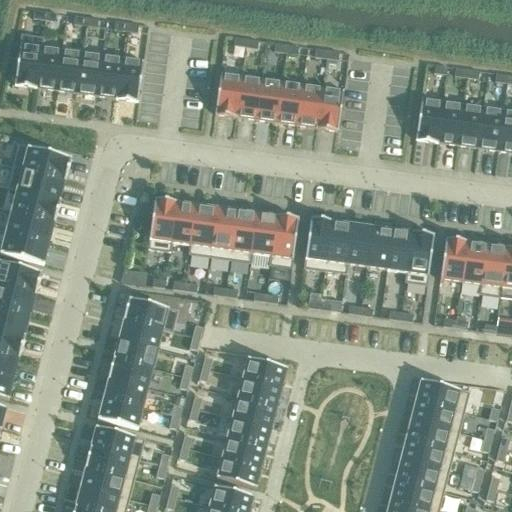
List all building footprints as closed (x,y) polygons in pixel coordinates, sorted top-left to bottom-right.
[(33,21),(45,22),(46,15),(34,13),(33,21)] [(57,16),(46,15),(45,22),(56,24),(57,16)] [(85,28),(86,20),(74,19),(73,27),(85,28)] [(86,20),(85,28),(97,30),(98,22),(86,20)] [(114,32),(126,33),(127,26),(115,24),(114,32)] [(138,27),(127,26),(126,33),(138,35),(138,27)] [(14,87),(35,90),(40,49),(41,49),(42,41),(21,38),(14,87)] [(245,50),(246,42),(234,40),(233,48),(245,50)] [(258,44),(246,42),(245,50),(257,52),(258,44)] [(274,54),(285,55),(286,48),(275,46),(274,54)] [(298,49),(286,48),(285,55),(297,57),(298,49)] [(61,52),(41,49),(40,49),(35,90),(55,93),(61,52)] [(61,52),(55,93),(76,96),(81,54),(61,52)] [(326,61),(327,53),(315,52),(314,60),(326,61)] [(339,55),(327,53),(326,61),(338,63),(339,55)] [(81,54),(76,96),(96,98),(102,57),(81,54)] [(122,60),(102,57),(96,98),(117,101),(122,60)] [(122,60),(117,101),(137,104),(143,63),(122,60)] [(434,76),(445,77),(446,69),(435,68),(434,76)] [(466,80),(467,72),(455,71),(454,78),(466,80)] [(479,74),(467,72),(466,80),(478,82),(479,74)] [(235,120),(241,78),(221,76),(215,117),(235,120)] [(495,84),(506,86),(507,78),(496,76),(495,84)] [(241,78),(235,120),(255,122),(261,81),(241,78)] [(276,125),(281,84),(261,81),(255,122),(276,125)] [(276,125),(296,128),(301,87),(281,84),(276,125)] [(322,90),(301,87),(296,128),(316,131),(322,90)] [(322,90),(316,131),(336,134),(342,92),(322,90)] [(416,142),(437,145),(442,104),(422,102),(416,142)] [(462,107),(442,104),(437,145),(457,148),(462,107)] [(462,107),(457,148),(477,151),(482,110),(462,107)] [(477,151),(497,153),(503,112),(482,110),(477,151)] [(511,113),(503,112),(497,153),(511,155),(511,113)] [(18,147),(12,169),(65,183),(65,184),(71,161),(18,147)] [(12,169),(7,191),(16,193),(16,192),(59,204),(60,203),(65,184),(65,183),(12,169)] [(16,193),(11,213),(54,225),(54,226),(60,203),(59,204),(16,192),(16,193)] [(170,246),(176,204),(156,201),(149,252),(169,255),(170,246)] [(190,248),(196,207),(176,204),(170,246),(190,248)] [(190,248),(189,258),(209,260),(216,210),(196,207),(190,248)] [(216,210),(209,260),(229,263),(236,212),(216,210)] [(249,266),(250,257),(256,215),(236,212),(229,263),(249,266)] [(11,213),(5,234),(49,245),(54,226),(54,225),(11,213)] [(256,215),(250,257),(270,259),(276,218),(256,215)] [(296,221),(276,218),(270,259),(269,269),(289,271),(296,221)] [(325,275),(332,224),(312,221),(305,272),(325,275)] [(345,278),(346,268),(352,227),(332,224),(325,275),(345,278)] [(346,268),(366,271),(372,229),(352,227),(346,268)] [(386,273),(392,232),(372,229),(366,271),(386,273)] [(406,276),(411,235),(392,232),(386,273),(406,276)] [(0,254),(0,256),(43,268),(44,266),(43,266),(49,245),(5,234),(0,255),(0,254)] [(411,235),(406,276),(405,286),(424,288),(431,237),(411,235)] [(461,285),(466,245),(447,243),(441,283),(461,285)] [(461,285),(481,288),(486,248),(466,245),(461,285)] [(486,248),(481,288),(479,298),(499,301),(506,251),(486,248)] [(511,251),(506,251),(499,301),(511,302),(511,251)] [(0,264),(0,288),(35,297),(35,298),(41,275),(0,264)] [(152,289),(163,291),(165,283),(153,281),(152,289)] [(184,293),(185,286),(173,284),(172,292),(184,293)] [(196,288),(185,286),(184,293),(195,295),(196,288)] [(0,288),(0,310),(30,318),(35,298),(35,297),(0,288)] [(213,297),(224,299),(225,291),(214,290),(213,297)] [(237,293),(225,291),(224,299),(236,300),(237,293)] [(253,303),(265,305),(266,297),(254,295),(253,303)] [(278,298),(266,297),(265,305),(277,306),(278,298)] [(129,301),(123,322),(172,334),(177,314),(129,301)] [(307,310),(319,312),(320,304),(308,303),(307,310)] [(331,306),(320,304),(319,312),(330,313),(331,306)] [(360,318),(361,310),(350,309),(349,316),(360,318)] [(0,332),(24,339),(25,337),(30,318),(0,310),(0,332)] [(361,310),(360,318),(372,319),(373,311),(361,310)] [(388,321),(400,323),(401,315),(389,314),(388,321)] [(413,317),(401,315),(400,323),(411,325),(413,317)] [(456,322),(455,330),(467,332),(468,324),(465,324),(466,320),(457,318),(456,322)] [(444,320),(443,329),(455,330),(456,322),(444,320)] [(123,323),(118,342),(158,352),(162,333),(172,336),(172,334),(123,322),(123,323)] [(483,334),(494,336),(495,328),(484,326),(483,334)] [(195,328),(192,340),(199,342),(202,330),(195,328)] [(507,329),(495,328),(494,336),(506,338),(507,329)] [(0,355),(19,360),(19,361),(25,337),(24,339),(0,332),(0,355)] [(192,340),(189,351),(196,353),(199,342),(192,340)] [(113,360),(113,361),(153,372),(158,352),(118,342),(114,360),(113,360)] [(0,377),(13,381),(19,361),(19,360),(0,355),(0,377)] [(204,359),(201,371),(209,373),(212,361),(204,359)] [(113,361),(108,381),(147,391),(153,372),(113,361)] [(247,363),(242,381),(281,392),(286,373),(287,373),(287,371),(247,361),(246,363),(247,363)] [(184,367),(181,379),(189,381),(192,369),(184,367)] [(201,371),(198,383),(206,385),(209,373),(201,371)] [(0,377),(0,400),(8,403),(9,401),(8,401),(13,381),(0,377)] [(181,379),(178,391),(186,393),(189,381),(181,379)] [(108,382),(103,401),(142,411),(147,391),(108,381),(107,382),(108,382)] [(242,381),(237,401),(276,412),(281,392),(242,381)] [(420,384),(415,404),(464,416),(469,395),(420,383),(419,384),(420,384)] [(194,399),(191,410),(199,413),(202,401),(194,399)] [(98,420),(97,422),(137,432),(138,431),(137,431),(142,411),(103,401),(99,416),(98,420)] [(237,401),(232,421),(271,431),(276,412),(237,401)] [(415,404),(410,423),(458,436),(464,416),(415,404)] [(174,407),(171,419),(179,421),(182,409),(174,407)] [(191,410),(188,422),(196,424),(199,413),(191,410)] [(491,410),(488,422),(496,424),(499,412),(491,410)] [(171,419),(168,430),(176,432),(179,421),(171,419)] [(232,421),(226,441),(266,451),(271,431),(232,421)] [(410,423),(405,443),(453,456),(458,436),(410,423)] [(90,449),(90,450),(139,463),(144,442),(95,429),(95,431),(90,449)] [(486,430),(483,442),(491,444),(494,432),(486,430)] [(184,438),(181,450),(189,452),(192,440),(184,438)] [(501,440),(498,451),(506,453),(509,442),(501,440)] [(226,441),(221,460),(261,471),(266,451),(226,441)] [(483,442),(480,454),(488,456),(491,444),(483,442)] [(405,443),(400,463),(448,475),(453,456),(405,443)] [(90,450),(85,470),(134,483),(139,463),(90,450)] [(181,450),(178,461),(186,464),(189,452),(181,450)] [(498,451),(495,463),(503,465),(506,453),(498,451)] [(161,454),(158,465),(166,467),(169,456),(161,454)] [(216,479),(215,481),(256,492),(256,490),(261,471),(221,460),(216,480),(216,479)] [(400,463),(395,483),(443,495),(448,475),(400,463)] [(158,465),(155,477),(163,479),(166,467),(158,465)] [(85,471),(80,490),(129,502),(134,483),(85,470),(84,471),(85,471)] [(476,470),(473,482),(480,484),(483,472),(476,470)] [(491,479),(488,491),(496,493),(499,481),(491,479)] [(473,482),(470,493),(477,495),(480,484),(473,482)] [(395,483),(389,502),(427,511),(438,511),(443,495),(395,483)] [(169,484),(166,496),(174,498),(177,486),(169,484)] [(213,491),(209,510),(217,511),(249,511),(253,501),(254,499),(213,489),(213,491)] [(75,508),(74,509),(85,511),(126,511),(129,502),(80,490),(75,508)] [(488,491),(485,502),(493,504),(496,493),(488,491)] [(151,493),(148,505),(156,507),(159,495),(151,493)] [(166,496),(163,507),(171,509),(174,498),(166,496)] [(427,511),(389,502),(386,511),(427,511)]
